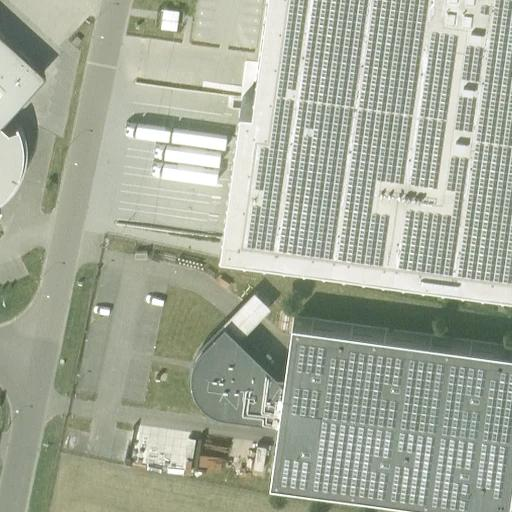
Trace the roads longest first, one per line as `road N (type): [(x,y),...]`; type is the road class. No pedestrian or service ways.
road 1 (unclassified): [(38,361),(113,0)]
road 2 (unclassified): [(9,511),(38,361)]
